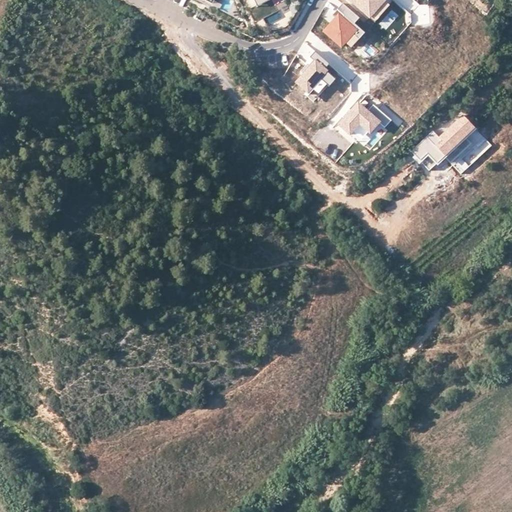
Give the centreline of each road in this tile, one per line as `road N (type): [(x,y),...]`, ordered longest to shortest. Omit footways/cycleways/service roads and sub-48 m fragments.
road 1 (track): [(185,20),(189,39),(218,76),(326,191),(352,202)]
road 2 (residential): [(320,0),(292,41),(267,49),(239,47),(143,0)]
